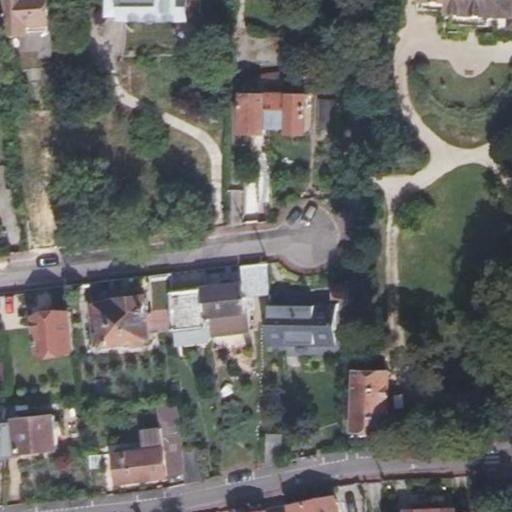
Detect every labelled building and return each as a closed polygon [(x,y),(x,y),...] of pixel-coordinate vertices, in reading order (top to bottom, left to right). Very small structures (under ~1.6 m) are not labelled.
[(11,0),(15,32),(53,27),(51,0),(11,0)] [(118,0),(118,13),(143,13),(144,17),(187,18),(188,14),(203,14),(202,0),(118,0)] [(264,128),(275,128),(275,96),(245,96),(244,156),(256,156),(257,134),(264,134),(264,128)] [(275,96),(275,128),(296,129),(297,134),(316,133),(316,97),(275,96)] [(29,252),(48,250),(45,223),(26,225),(29,252)] [(266,297),(266,264),(247,266),(246,283),(205,287),(209,324),(210,334),(249,329),(246,297),(266,297)] [(173,291),(172,275),(153,278),(155,311),(151,312),(150,299),(140,300),(138,297),(129,298),(129,301),(108,304),(108,312),(98,313),(100,344),(155,338),(155,331),(176,328),(173,291)] [(333,280),(332,286),(329,286),(329,298),(346,299),(345,281),(333,280)] [(209,324),(205,287),(173,291),(176,328),(209,324)] [(74,349),(68,301),(47,303),(48,311),(38,312),(42,353),(58,351),(61,356),(68,355),(70,350),(74,349)] [(266,305),(267,342),(347,343),(346,306),(266,305)] [(356,356),(356,429),(385,430),(387,371),(383,371),(383,357),(356,356)] [(186,471),(184,449),(180,400),(159,403),(162,425),(143,427),(146,448),(90,454),(92,467),(119,463),(121,479),(186,471)] [(3,449),(3,453),(58,446),(54,412),(15,417),(15,424),(3,425),(3,449)] [(268,466),(284,462),(282,434),(267,434),(268,466)] [(187,483),(206,479),(203,447),(184,449),(186,471),(187,483)] [(364,511),(364,499),(342,504),(344,511),(364,511)] [(338,511),(337,501),(290,511),(289,511),(338,511)]
